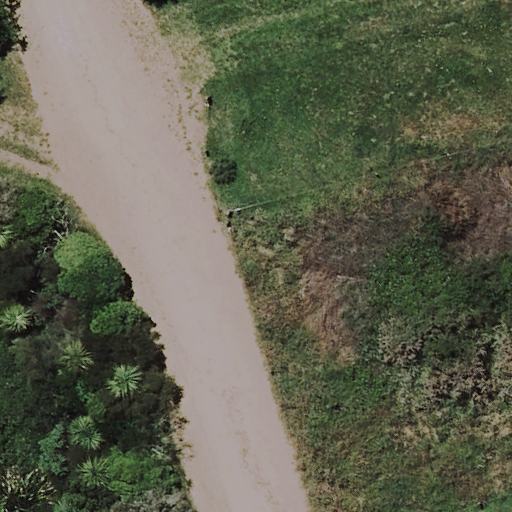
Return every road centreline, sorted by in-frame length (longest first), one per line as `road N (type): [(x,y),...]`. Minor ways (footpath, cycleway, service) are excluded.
road 1 (track): [(127,0),(263,511)]
road 2 (track): [(0,54),(132,9),(430,0)]
